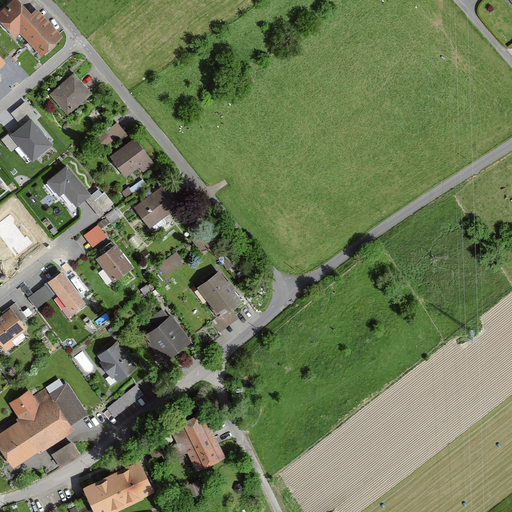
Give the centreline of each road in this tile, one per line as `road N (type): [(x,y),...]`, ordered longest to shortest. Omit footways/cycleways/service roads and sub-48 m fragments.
road 1 (residential): [(286,298),(40,0)]
road 2 (residential): [(286,298),(511,135)]
road 3 (residential): [(0,502),(64,477),(205,367)]
road 4 (unclassified): [(205,367),(276,511)]
